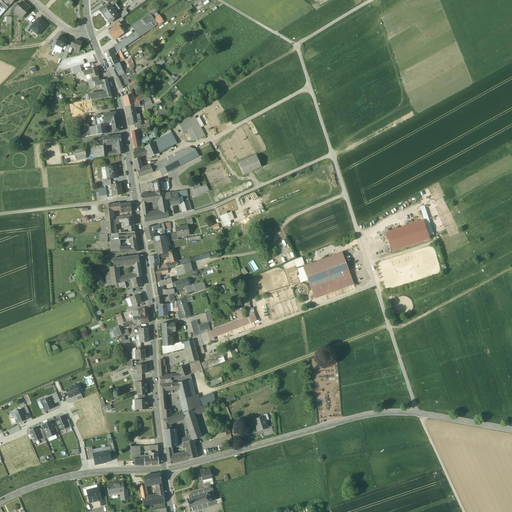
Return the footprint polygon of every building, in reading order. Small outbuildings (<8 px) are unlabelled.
[(30,8),(22,2),(18,6),(14,11),(22,18),(30,8)] [(114,3),(111,6),(116,12),(119,9),(114,3)] [(111,6),(101,13),(106,19),(110,23),(119,16),(116,12),(111,6)] [(150,14),(141,20),(145,25),(154,19),(150,14)] [(46,25),(39,18),(33,25),(30,28),(36,34),(39,31),(41,32),(46,25)] [(135,32),(117,45),(120,50),(157,25),(154,19),(145,25),(135,32)] [(141,20),(132,28),(135,32),(145,25),(141,20)] [(25,29),(27,32),(30,28),(33,25),(31,23),(25,29)] [(112,30),(109,32),(115,40),(123,34),(120,30),(121,30),(120,29),(118,26),(117,26),(115,28),(112,30)] [(66,40),(59,37),(55,45),(62,48),(66,40)] [(82,43),(74,41),(73,43),(71,42),(70,46),(69,48),(79,51),(82,43)] [(61,59),(61,60),(66,59),(69,48),(70,46),(68,45),(64,53),(61,59)] [(117,45),(104,54),(106,59),(117,55),(120,50),(117,45)] [(116,57),(107,61),(109,67),(118,63),(117,60),(116,57)] [(134,66),(130,58),(127,60),(124,62),(127,69),(129,72),(131,71),(130,68),(134,66)] [(163,59),(156,64),(159,67),(166,62),(163,59)] [(118,63),(109,67),(115,79),(119,77),(116,70),(121,68),(119,63),(118,63)] [(80,66),(73,68),(74,74),(81,72),(80,66)] [(97,67),(83,71),(84,73),(89,71),(92,82),(94,82),(99,81),(98,76),(99,75),(97,67)] [(125,87),(120,76),(119,77),(115,79),(120,90),(125,87)] [(136,79),(127,85),(129,90),(139,84),(136,79)] [(99,81),(94,82),(95,84),(95,86),(101,85),(101,88),(104,88),(103,86),(102,80),(99,81)] [(131,94),(123,98),(125,107),(134,105),(138,103),(136,100),(133,102),(131,94)] [(144,94),(136,99),(136,100),(138,103),(142,100),(146,98),(146,97),(144,94)] [(148,96),(146,98),(142,100),(143,106),(144,112),(146,111),(150,108),(153,107),(148,96)] [(88,102),(74,104),(76,118),(83,117),(82,107),(89,107),(88,102)] [(134,105),(125,107),(127,118),(136,115),(135,107),(134,105)] [(165,107),(158,111),(161,116),(167,112),(165,107)] [(116,113),(104,115),(105,122),(113,121),(114,128),(118,128),(116,113)] [(136,115),(127,118),(128,125),(136,123),(140,122),(139,114),(136,115)] [(104,115),(94,116),(96,127),(103,126),(105,126),(105,122),(104,115)] [(94,116),(86,118),(87,125),(84,125),(86,137),(97,135),(96,127),(94,116)] [(195,117),(180,125),(184,131),(187,130),(192,141),(197,140),(204,136),(195,117)] [(103,126),(96,127),(97,135),(105,134),(104,130),(103,126)] [(139,132),(130,133),(132,141),(132,142),(132,143),(133,149),(142,146),(141,142),(140,136),(139,132)] [(154,134),(141,142),(142,146),(154,138),(157,137),(154,134)] [(171,134),(154,143),(158,153),(159,155),(177,144),(171,134)] [(120,135),(109,137),(110,143),(116,142),(121,142),(120,135)] [(153,142),(144,147),(145,148),(147,153),(149,156),(153,155),(158,153),(154,143),(153,142)] [(104,146),(93,147),(95,158),(106,157),(105,154),(104,146)] [(84,148),(73,151),(76,161),(87,159),(84,148)] [(145,148),(133,153),(134,159),(138,157),(147,153),(145,148)] [(173,162),(195,150),(190,148),(159,164),(160,169),(164,167),(173,162)] [(195,150),(173,162),(175,167),(176,168),(198,156),(195,150)] [(256,155),(238,163),(243,175),(261,167),(256,155)] [(173,162),(164,167),(167,172),(167,173),(168,173),(167,172),(176,168),(175,167),(173,162)] [(116,165),(106,167),(108,178),(108,179),(110,178),(118,177),(116,165)] [(141,169),(137,170),(139,177),(153,172),(151,167),(150,166),(141,169)] [(164,167),(160,169),(159,170),(162,175),(167,172),(164,167)] [(162,180),(153,181),(155,193),(158,193),(164,192),(164,191),(162,180)] [(120,184),(111,185),(113,196),(122,195),(120,184)] [(200,187),(194,190),(197,196),(208,191),(206,185),(200,187)] [(164,192),(158,193),(159,200),(161,212),(167,211),(164,192)] [(141,196),(142,203),(146,202),(159,200),(158,193),(155,193),(148,195),(141,196)] [(169,198),(170,206),(174,206),(179,205),(178,197),(177,197),(169,198)] [(120,206),(119,206),(120,210),(121,213),(131,211),(130,203),(120,206)] [(111,205),(104,206),(105,221),(114,220),(112,211),(111,205)] [(161,212),(160,212),(160,220),(163,219),(167,218),(168,216),(168,211),(161,212)] [(235,219),(231,211),(220,216),(223,224),(229,221),(235,219)] [(148,214),(143,215),(144,222),(160,220),(160,212),(148,214)] [(128,219),(124,219),(125,227),(128,227),(133,226),(132,218),(128,219)] [(425,220),(386,233),(392,252),(431,239),(425,220)] [(114,225),(106,226),(106,230),(107,234),(115,234),(114,230),(114,225)] [(152,227),(144,228),(147,240),(154,238),(153,238),(154,238),(153,233),(155,233),(154,231),(160,229),(159,225),(152,227)] [(187,226),(176,228),(177,233),(177,237),(178,237),(188,235),(188,234),(187,235),(186,227),(187,226)] [(137,252),(135,238),(130,239),(131,247),(129,248),(120,248),(121,252),(137,252)] [(165,242),(155,244),(156,252),(168,250),(168,247),(166,246),(165,242)] [(175,250),(169,252),(170,256),(172,262),(178,261),(175,250)] [(342,253),(298,269),(302,281),(307,279),(314,297),(333,290),(353,283),(342,253)] [(157,255),(149,257),(151,267),(157,266),(156,263),(158,263),(158,259),(157,255)] [(138,256),(123,258),(124,265),(134,263),(135,268),(140,267),(138,256)] [(295,259),(297,267),(305,265),(303,257),(295,259)] [(123,258),(113,259),(114,267),(118,267),(118,266),(124,265),(123,258)] [(176,262),(161,266),(162,266),(151,268),(160,267),(161,274),(168,273),(168,269),(175,267),(177,266),(176,262)] [(177,266),(175,267),(178,276),(187,274),(193,272),(190,263),(189,263),(177,266)] [(110,268),(109,268),(111,282),(111,285),(119,283),(121,283),(120,278),(118,267),(114,267),(110,268)] [(135,268),(132,269),(133,274),(134,279),(139,277),(141,277),(140,267),(135,268)] [(160,267),(151,268),(152,276),(159,275),(160,274),(161,274),(160,267)] [(133,274),(120,278),(121,283),(124,282),(131,280),(134,279),(133,274)] [(134,279),(131,280),(133,288),(142,286),(139,277),(134,279)] [(186,280),(175,283),(177,289),(184,287),(188,286),(186,280)] [(188,286),(184,287),(186,294),(194,291),(194,293),(206,289),(204,281),(188,286)] [(162,282),(158,283),(153,284),(155,296),(162,296),(161,290),(163,290),(162,283),(162,282)] [(229,291),(227,285),(219,287),(221,294),(229,291)] [(138,295),(130,298),(133,306),(137,305),(141,303),(138,295)] [(185,299),(176,301),(182,319),(190,316),(186,302),(185,299)] [(162,304),(158,304),(159,317),(168,316),(167,312),(167,304),(162,304)] [(146,308),(137,310),(138,314),(143,313),(144,316),(148,316),(147,308),(146,308)] [(211,331),(214,338),(257,321),(253,311),(246,314),(247,317),(211,331)] [(133,320),(123,324),(124,328),(133,325),(133,323),(133,320)] [(201,334),(197,320),(191,322),(195,337),(201,334)] [(175,323),(161,324),(162,333),(171,332),(176,332),(175,323)] [(208,323),(199,325),(200,331),(210,329),(208,323)] [(121,327),(115,329),(118,336),(124,334),(121,327)] [(214,338),(211,331),(203,334),(206,344),(210,343),(209,342),(215,341),(214,338)] [(171,332),(162,333),(163,346),(172,345),(171,332)] [(148,334),(140,335),(140,342),(148,342),(148,334)] [(195,337),(192,338),(193,340),(195,347),(206,344),(203,334),(201,334),(195,337)] [(193,340),(184,343),(189,363),(198,360),(195,347),(193,340)] [(141,350),(135,350),(136,359),(145,359),(144,349),(141,350)] [(190,369),(186,370),(188,375),(225,362),(223,357),(211,361),(211,360),(207,362),(207,361),(200,364),(198,360),(189,363),(190,369)] [(146,364),(137,366),(137,367),(137,370),(138,374),(142,373),(147,373),(146,364)] [(185,366),(178,369),(178,371),(177,371),(176,372),(177,375),(172,375),(172,381),(188,375),(186,370),(185,366)] [(172,375),(164,376),(160,376),(159,376),(160,383),(173,383),(172,381),(172,375)] [(209,382),(210,387),(219,383),(217,379),(209,382)] [(191,380),(186,381),(188,389),(191,397),(195,395),(191,380)] [(186,381),(176,382),(177,389),(178,392),(188,389),(186,381)] [(143,382),(136,383),(137,395),(139,395),(145,394),(147,394),(146,382),(143,382)] [(172,383),(160,384),(160,391),(166,391),(172,390),(172,383)] [(66,390),(70,398),(72,397),(79,394),(76,386),(66,390)] [(188,389),(178,392),(180,398),(180,400),(187,398),(191,397),(188,389)] [(72,397),(74,402),(83,398),(80,393),(79,394),(72,397)] [(49,397),(49,398),(52,405),(60,402),(57,394),(49,397)] [(191,397),(187,398),(191,410),(192,410),(204,406),(216,401),(213,394),(199,399),(198,394),(195,395),(191,397)] [(44,408),(45,411),(53,408),(52,405),(49,398),(41,401),(42,405),(43,408),(44,408)] [(187,398),(180,400),(183,409),(184,412),(191,410),(187,398)] [(139,400),(136,400),(136,409),(148,408),(148,400),(145,400),(139,400)] [(167,405),(162,406),(163,419),(171,417),(170,404),(167,405)] [(21,409),(24,415),(29,413),(26,406),(21,409)] [(204,406),(192,410),(201,438),(208,436),(201,414),(206,412),(204,406)] [(21,409),(12,413),(14,418),(14,417),(17,423),(26,420),(24,415),(21,409)] [(191,410),(183,413),(185,419),(191,436),(192,440),(193,440),(201,438),(192,410),(191,410)] [(183,413),(163,420),(164,430),(170,429),(170,424),(185,419),(183,413)] [(61,430),(68,427),(65,421),(63,416),(56,419),(61,430)] [(264,417),(254,421),(257,431),(267,428),(264,417)] [(53,428),(50,422),(42,425),(44,429),(48,437),(48,438),(56,435),(55,433),(53,428)] [(29,431),(34,442),(41,439),(38,430),(36,428),(29,431)] [(170,429),(164,430),(165,448),(166,448),(172,447),(176,447),(176,444),(175,429),(170,429)] [(219,432),(210,435),(212,440),(220,437),(219,432)] [(192,440),(184,443),(185,445),(187,453),(189,460),(196,458),(197,458),(193,440),(192,440)] [(139,446),(130,447),(131,459),(135,459),(140,459),(139,446)] [(110,447),(102,449),(103,452),(109,451),(111,461),(113,460),(111,452),(110,447)] [(103,452),(94,454),(94,459),(95,464),(111,461),(109,451),(103,452)] [(152,456),(149,456),(149,458),(144,458),(144,466),(159,465),(158,453),(152,453),(152,452),(151,452),(152,456)] [(173,456),(167,457),(168,465),(173,464),(174,464),(174,463),(181,462),(188,460),(189,460),(187,453),(173,456)] [(209,468),(200,470),(202,480),(212,478),(209,468)] [(160,474),(143,476),(144,484),(145,485),(157,483),(161,483),(160,474)] [(123,483),(118,484),(118,483),(107,485),(108,491),(109,491),(109,494),(121,493),(122,500),(128,499),(127,488),(124,489),(123,483)] [(98,488),(87,491),(88,495),(90,503),(100,500),(101,500),(100,496),(98,488)] [(212,488),(187,495),(188,499),(189,499),(194,498),(194,497),(195,498),(199,496),(200,496),(204,495),(204,494),(205,494),(205,495),(207,494),(207,493),(207,494),(209,495),(210,495),(209,496),(211,499),(211,500),(210,500),(210,502),(202,504),(202,505),(201,504),(197,506),(196,506),(192,507),(192,508),(191,508),(192,511),(217,504),(216,500),(212,488)] [(204,495),(200,496),(199,496),(195,498),(194,497),(194,498),(189,499),(187,500),(186,500),(187,501),(187,502),(186,502),(187,506),(188,506),(189,508),(188,508),(189,509),(189,508),(191,507),(191,508),(192,508),(192,507),(196,506),(197,506),(201,504),(202,505),(202,504),(210,502),(210,500),(211,500),(211,499),(209,496),(210,495),(209,495),(207,494),(207,493),(207,494),(205,495),(205,494),(204,494),(204,495)] [(147,497),(142,498),(144,506),(165,503),(163,495),(159,495),(147,497)]
